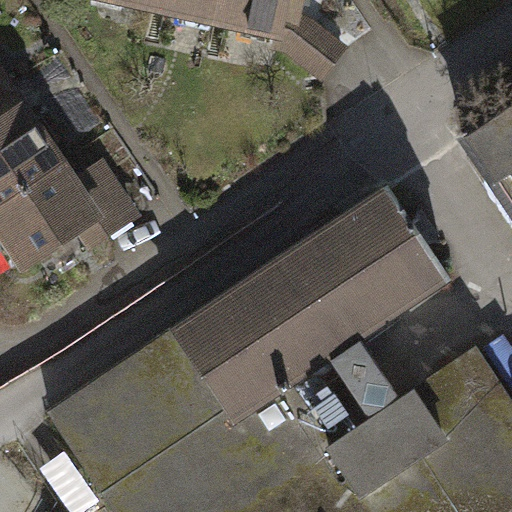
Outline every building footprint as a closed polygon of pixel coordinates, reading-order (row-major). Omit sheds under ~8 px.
[(219,0),(154,0),(153,5),(216,18),(219,0)] [(219,0),(216,18),(278,30),(283,7),(298,10),(299,0),(219,0)] [(321,70),(338,45),(298,10),(283,7),(278,30),(277,44),(289,46),(321,70)] [(0,203),(58,164),(7,84),(0,89),(0,203)] [(511,100),(465,131),(511,203),(511,100)] [(58,164),(0,203),(0,232),(19,263),(77,226),(88,244),(113,228),(134,214),(104,167),(73,187),(58,164)] [(387,183),(48,410),(117,511),(495,511),(511,501),(511,404),(471,344),(329,439),(305,403),(344,376),(327,352),(447,272),(387,183)]
